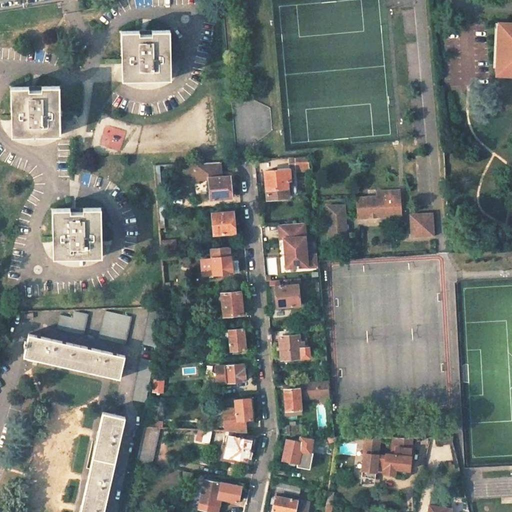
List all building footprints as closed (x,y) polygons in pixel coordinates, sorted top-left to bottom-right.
[(511,77),(511,24),(500,23),(496,76),(511,77)] [(139,31),(121,31),(122,80),(123,80),(169,79),(171,79),(170,30),(152,30),(152,34),(146,34),(139,34),(139,31)] [(29,86),(11,87),(12,136),(13,136),(61,135),(60,86),(42,86),(42,90),(35,90),(29,90),(29,86)] [(309,156),(289,157),(290,166),(296,166),(296,171),(309,171),(309,156)] [(221,162),(193,163),(194,181),(209,181),(211,199),(232,197),(230,176),(221,177),(221,162)] [(277,170),(265,171),(267,199),(289,197),(287,181),(291,180),(290,168),(277,169),(277,170)] [(357,197),(359,218),(403,214),(401,193),(401,188),(378,191),(378,195),(357,197)] [(347,239),(344,203),(327,205),(330,240),(347,239)] [(70,208),(52,208),(53,257),(54,257),(101,256),(102,256),(101,207),(83,208),(83,212),(76,212),(71,212),(70,208)] [(233,211),(212,213),(214,234),(235,232),(233,211)] [(434,234),(432,213),(411,215),(413,236),(434,234)] [(308,266),(318,266),(317,254),(308,254),(306,222),(279,224),(280,238),(284,238),(287,267),(308,266)] [(178,249),(176,239),(163,241),(164,251),(178,249)] [(228,256),(230,256),(229,247),(210,248),(211,258),(215,257),(228,256)] [(176,251),(163,252),(164,260),(177,259),(176,251)] [(215,257),(211,258),(213,274),(238,272),(237,260),(230,261),(230,256),(228,256),(215,257)] [(298,284),(275,286),(277,307),(300,305),(298,284)] [(240,291),(221,293),(224,315),(242,313),(240,291)] [(131,316),(105,310),(99,338),(125,344),(131,316)] [(163,312),(149,310),(143,345),(156,347),(163,312)] [(73,317),(60,315),(57,328),(83,335),(88,314),(75,311),(73,317)] [(243,328),(229,329),(230,350),(245,349),(243,328)] [(125,356),(29,334),(27,341),(25,341),(24,346),(26,346),(24,356),(120,378),(125,356)] [(299,335),(279,336),(281,359),(309,357),(308,348),(305,348),(304,341),(300,342),(299,335)] [(154,360),(140,358),(133,400),(146,402),(154,360)] [(243,363),(216,366),(218,383),(245,380),(244,368),(243,368),(243,363)] [(153,391),(163,392),(164,379),(154,378),(153,391)] [(284,389),(286,410),(301,409),(300,397),(306,397),(329,395),(327,380),(284,384),(284,389)] [(252,419),(250,398),(235,399),(236,409),(224,410),(226,431),(246,432),(245,422),(247,419),(252,419)] [(103,511),(125,417),(103,412),(80,511),(103,511)] [(302,424),(287,425),(288,435),(300,436),(303,436),(302,424)] [(158,427),(145,426),(136,462),(151,465),(158,427)] [(205,430),(198,429),(196,441),(202,442),(205,430)] [(211,430),(205,430),(202,442),(209,443),(211,430)] [(251,440),(229,435),(224,455),(247,460),(251,440)] [(299,441),(287,439),(283,459),(298,462),(297,466),(309,469),(313,453),(310,452),(313,438),(300,436),(299,441)] [(384,472),(395,474),(395,468),(409,470),(411,456),(410,456),(412,438),(393,438),(392,444),(391,454),(386,453),(386,455),(378,454),(380,438),(365,438),(361,475),(374,477),(376,468),(384,469),(384,472)] [(360,483),(373,485),(374,477),(361,475),(360,483)] [(241,486),(205,479),(200,502),(216,505),(217,503),(218,497),(238,501),(241,486)] [(300,488),(279,483),(277,491),(298,495),(300,488)] [(294,511),(297,500),(275,496),(272,511),(278,511),(294,511)] [(305,511),(308,502),(297,500),(294,511),(305,511)] [(216,505),(200,502),(199,508),(218,511),(219,511),(221,504),(217,503),(216,505)]
